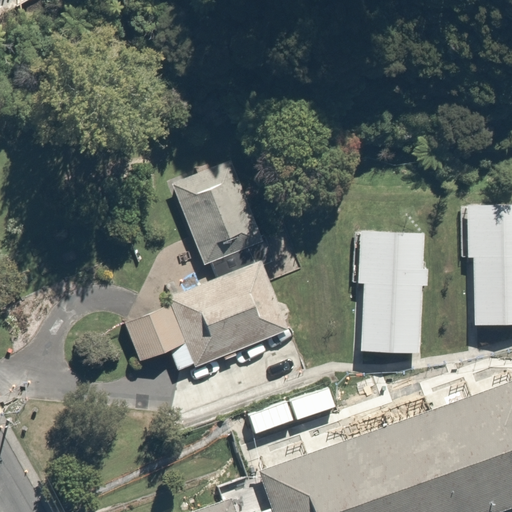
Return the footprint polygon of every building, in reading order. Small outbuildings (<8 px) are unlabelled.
[(173,184),(164,188),(195,261),(205,257),(211,270),(265,247),(226,154),(170,178),(173,184)] [(473,323),(511,322),(511,202),(465,203),(467,256),(471,256),(473,323)] [(359,349),(418,352),(421,284),(426,284),(426,269),(421,269),(423,232),(358,229),(356,282),(361,282),(359,349)] [(157,300),(114,317),(130,357),(159,345),(169,370),(278,326),(250,256),(155,294),(157,300)] [(511,448),(492,386),(231,470),(244,511),(481,511),(511,502),(511,448)] [(196,511),(193,502),(163,511),(196,511)]
